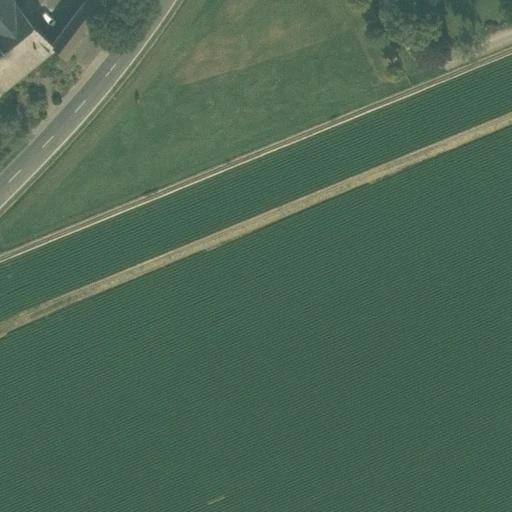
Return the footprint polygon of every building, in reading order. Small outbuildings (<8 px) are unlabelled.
[(0,0),(0,44),(10,56),(40,28),(14,0),(0,0)] [(84,0),(75,12),(90,24),(108,0),(84,0)] [(78,41),(90,24),(75,12),(62,29),(78,41)] [(0,89),(54,46),(55,45),(53,42),(40,28),(10,56),(0,44),(0,89)] [(54,46),(67,55),(78,41),(62,29),(53,42),(55,45),(54,46)]
